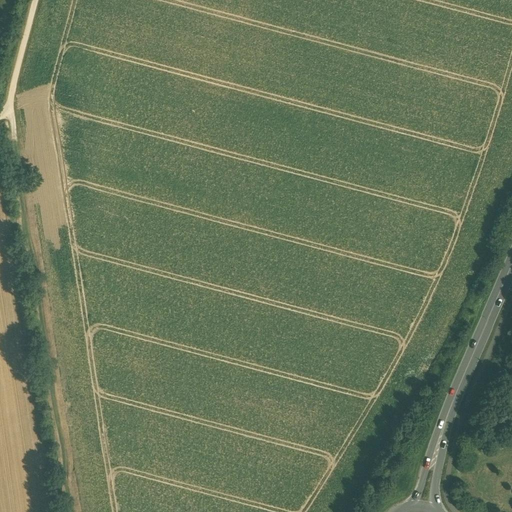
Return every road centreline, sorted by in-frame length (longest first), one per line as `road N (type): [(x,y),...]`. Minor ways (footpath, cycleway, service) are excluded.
road 1 (track): [(75,511),(8,98)]
road 2 (primary): [(511,263),(438,442)]
